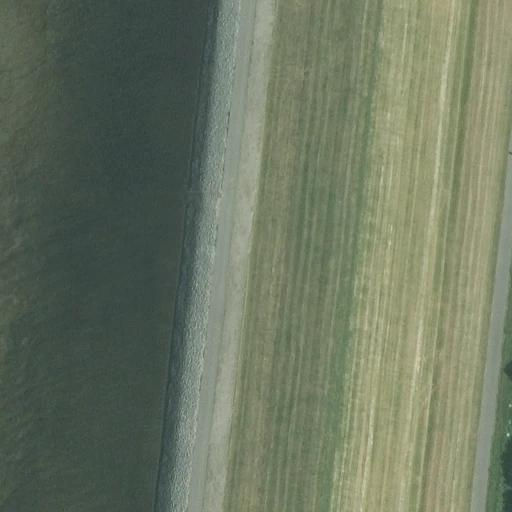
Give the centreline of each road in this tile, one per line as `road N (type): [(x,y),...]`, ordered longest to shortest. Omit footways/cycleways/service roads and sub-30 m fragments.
road 1 (track): [(257,0),(204,511)]
road 2 (track): [(482,511),(511,252)]
